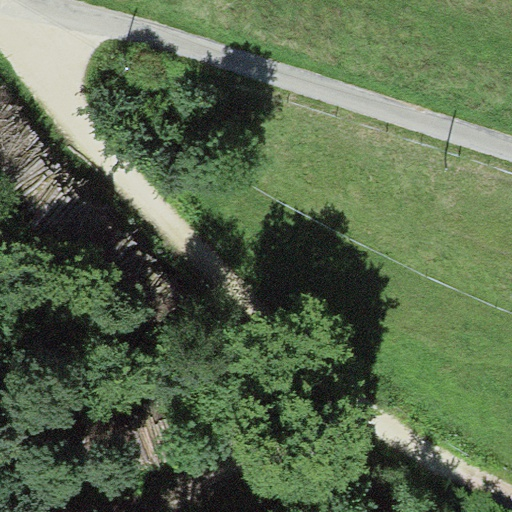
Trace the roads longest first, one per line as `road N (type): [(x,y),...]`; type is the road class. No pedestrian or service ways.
road 1 (track): [(23,2),(69,108),(211,268),(350,399),(436,464),(511,497)]
road 2 (unclassified): [(13,0),(511,150)]
road 3 (track): [(276,326),(251,437),(206,489),(90,511)]
